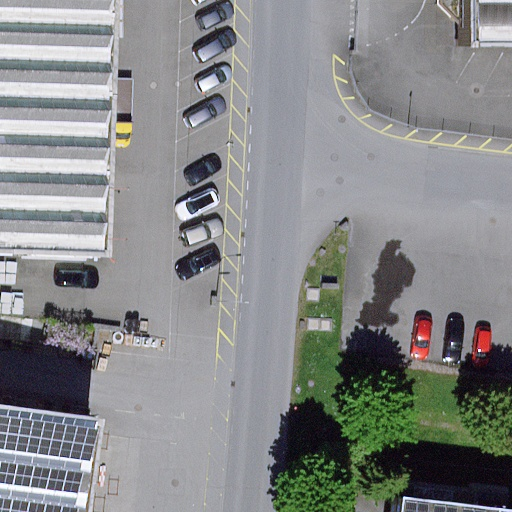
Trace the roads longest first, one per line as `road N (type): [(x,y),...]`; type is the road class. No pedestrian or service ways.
road 1 (residential): [(261,511),(297,161)]
road 2 (residential): [(511,186),(297,161)]
road 3 (residential): [(297,161),(300,0)]
